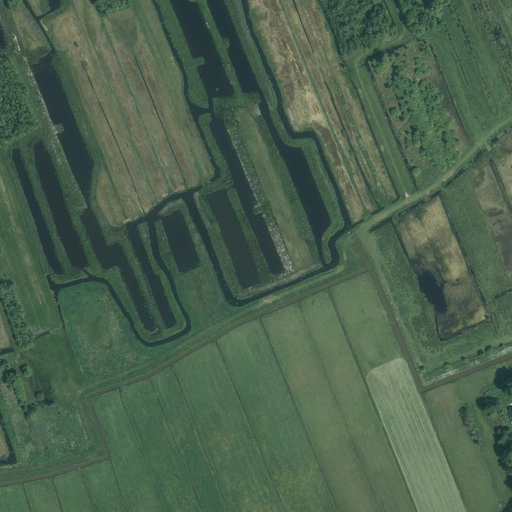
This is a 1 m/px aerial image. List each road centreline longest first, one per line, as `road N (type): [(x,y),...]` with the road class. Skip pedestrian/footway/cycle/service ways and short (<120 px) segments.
road 1 (track): [(0,480),(101,453),(84,393),(360,266),(350,235),(429,189),(511,118)]
road 2 (track): [(357,231),(424,378),(511,346)]
road 3 (track): [(408,200),(355,64),(404,33),(393,0)]
